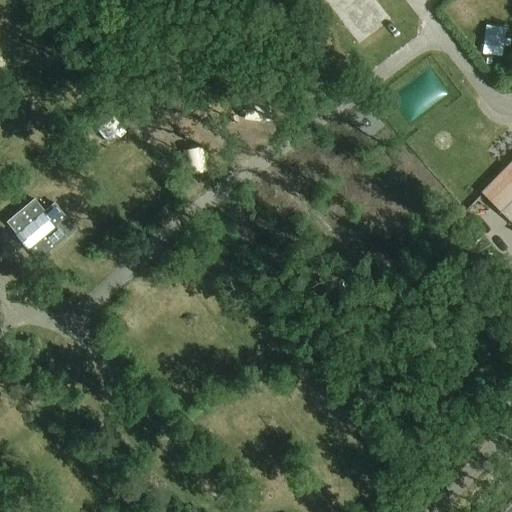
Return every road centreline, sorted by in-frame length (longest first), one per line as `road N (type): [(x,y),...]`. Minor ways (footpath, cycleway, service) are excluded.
road 1 (track): [(511,395),(398,318),(323,218),(256,163)]
road 2 (unclassified): [(429,511),(511,424)]
